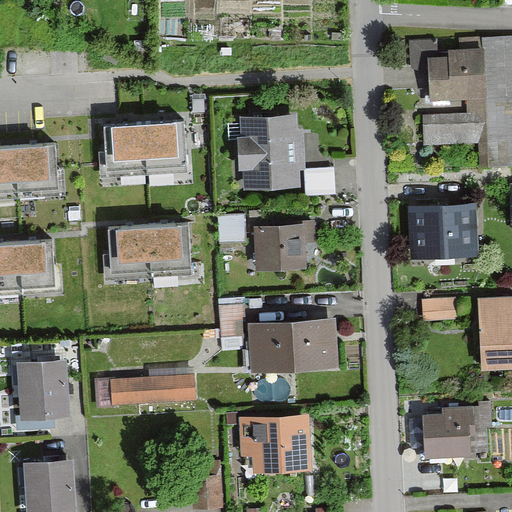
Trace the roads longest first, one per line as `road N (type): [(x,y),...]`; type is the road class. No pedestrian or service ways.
road 1 (residential): [(362,17),(388,511)]
road 2 (residential): [(0,95),(215,85)]
road 3 (residential): [(511,18),(362,17)]
road 4 (unknown): [(84,511),(74,382)]
